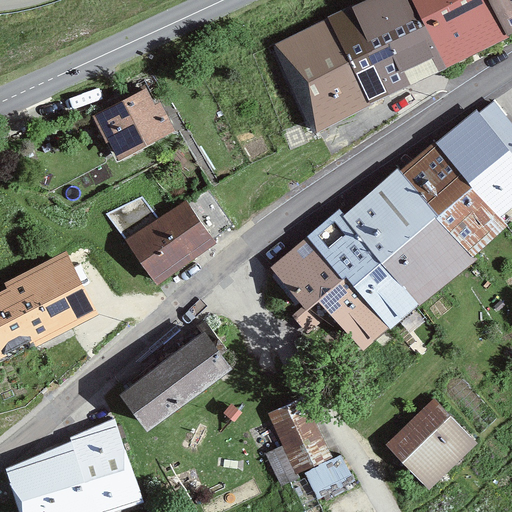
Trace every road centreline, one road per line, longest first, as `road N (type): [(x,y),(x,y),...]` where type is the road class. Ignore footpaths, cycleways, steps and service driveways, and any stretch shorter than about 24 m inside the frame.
road 1 (residential): [(511,67),(218,264),(0,456)]
road 2 (secondary): [(0,102),(223,0)]
